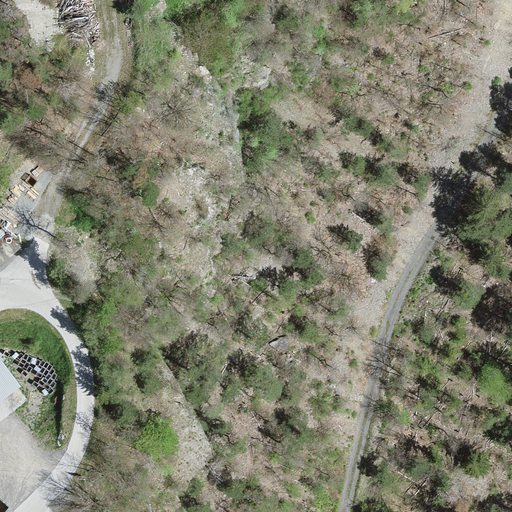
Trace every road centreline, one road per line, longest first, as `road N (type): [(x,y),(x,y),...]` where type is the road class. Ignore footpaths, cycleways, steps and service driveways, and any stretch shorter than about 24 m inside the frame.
road 1 (track): [(511,82),(394,295),(339,511)]
road 2 (unclassified): [(0,314),(52,341),(66,385),(67,437),(48,491),(27,511)]
